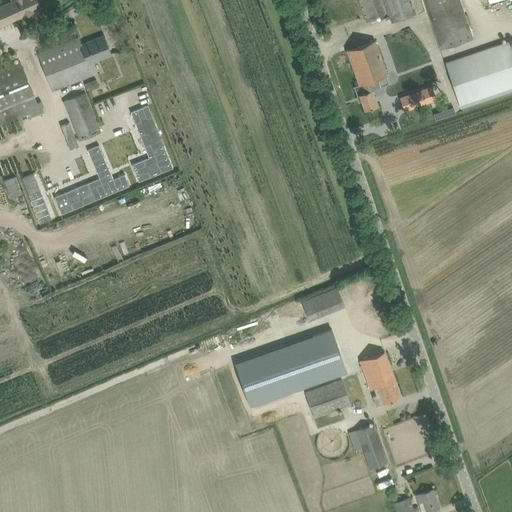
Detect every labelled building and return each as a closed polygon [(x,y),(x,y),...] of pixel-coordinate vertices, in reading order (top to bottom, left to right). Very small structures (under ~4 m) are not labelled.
[(0,0),(0,25),(41,8),(37,0),(0,0)] [(369,20),(368,19),(380,15),(381,18),(389,15),(392,22),(416,14),(411,0),(358,0),(366,21),(369,20)] [(423,0),(440,47),(472,36),(460,0),(423,0)] [(38,53),(41,62),(52,90),(93,74),(88,62),(111,53),(105,36),(81,44),(79,37),(38,53)] [(375,40),(347,50),(359,84),(353,86),(354,87),(358,97),(357,97),(359,101),(362,100),(365,110),(378,105),(372,89),(381,86),(378,78),(387,75),(375,40)] [(445,62),(460,105),(511,87),(511,48),(509,40),(445,62)] [(433,58),(406,70),(412,84),(439,72),(433,58)] [(5,67),(0,69),(0,124),(30,112),(32,116),(45,110),(41,101),(37,103),(20,61),(11,65),(9,61),(3,63),(5,67)] [(386,94),(391,103),(411,92),(406,83),(386,94)] [(432,85),(413,92),(418,105),(437,99),(432,85)] [(86,92),(63,101),(69,116),(79,141),(101,132),(86,92)] [(68,121),(59,125),(69,148),(78,144),(68,121)] [(305,318),(341,305),(334,286),(298,299),(305,318)] [(325,332),(228,366),(243,408),(340,373),(328,338),(326,333),(325,332)] [(376,394),(373,396),(376,405),(383,402),(383,403),(400,397),(384,351),(360,360),(370,388),(374,387),(376,394)] [(305,391),(314,418),(351,404),(342,378),(305,391)] [(364,426),(349,432),(355,450),(362,447),(368,463),(370,469),(379,466),(388,462),(374,423),(364,426)] [(424,492),(416,495),(419,503),(422,511),(424,511),(427,511),(430,510),(439,507),(433,489),(424,492)] [(397,511),(414,511),(409,497),(394,503),(397,511)]
